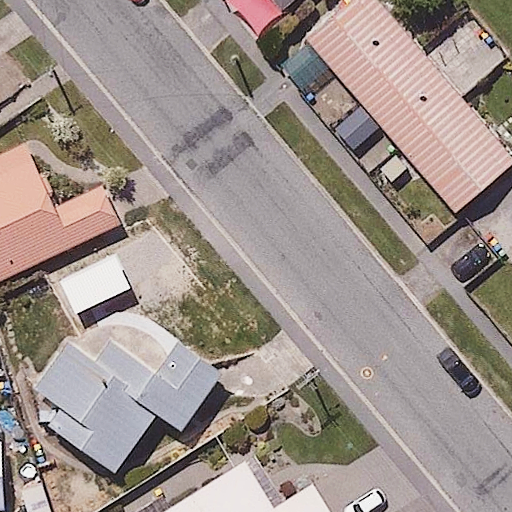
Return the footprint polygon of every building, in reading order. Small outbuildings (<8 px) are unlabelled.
[(395,0),(342,0),(309,28),(460,211),(511,167),(511,142),(469,90),(510,56),(481,21),(440,54),(395,0)] [(0,280),(126,220),(102,171),(68,187),(42,130),(0,149),(0,280)] [(119,464),(164,405),(193,427),(237,368),(177,323),(157,349),(117,318),(100,341),(84,329),(32,398),(119,464)] [(0,508),(9,508),(6,414),(0,413),(0,508)] [(340,511),(309,462),(279,481),(256,445),(151,511),(340,511)]
